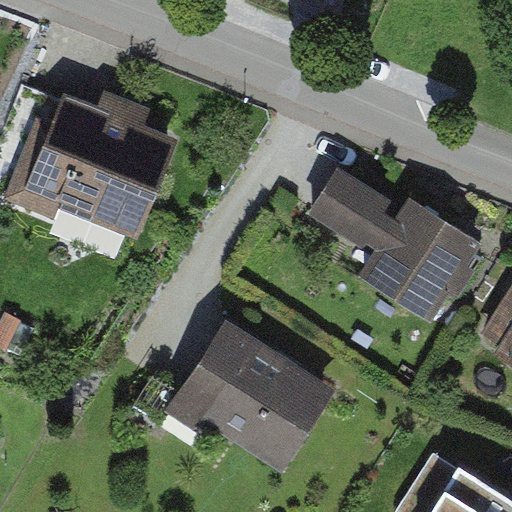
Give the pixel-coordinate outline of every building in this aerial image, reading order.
[(138,243),(184,115),(63,71),(16,200),(138,243)] [(448,298),(481,242),(343,163),(310,220),(448,298)] [(230,323),(167,414),(271,486),(334,395),(230,323)] [(511,326),(492,361),(511,372),(511,326)] [(449,483),(430,511),(511,511),(511,495),(461,463),(459,467),(437,453),(427,469),(449,483)]
